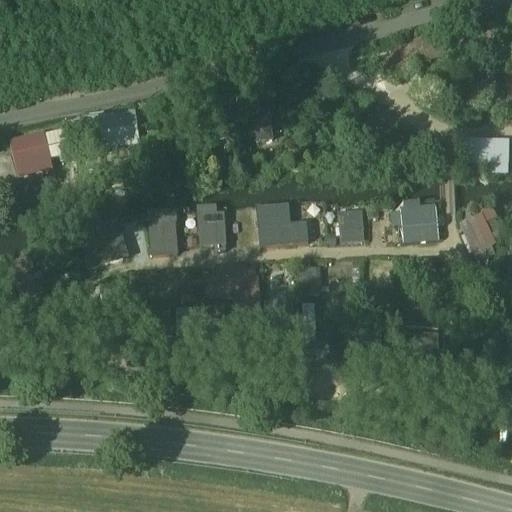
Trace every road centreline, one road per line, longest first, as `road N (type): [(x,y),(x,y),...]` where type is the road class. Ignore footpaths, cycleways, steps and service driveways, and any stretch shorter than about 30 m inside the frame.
road 1 (primary): [(490,511),(258,461),(0,440)]
road 2 (residential): [(70,284),(102,353),(204,353),(474,409),(511,407)]
road 3 (residential): [(449,248),(107,272),(70,284)]
road 4 (residential): [(0,124),(335,43)]
road 5 (residential): [(335,43),(511,0)]
road 6 (residential): [(445,138),(358,78),(335,43)]
